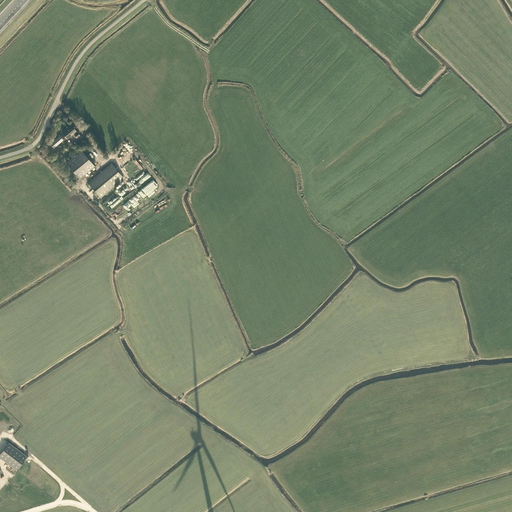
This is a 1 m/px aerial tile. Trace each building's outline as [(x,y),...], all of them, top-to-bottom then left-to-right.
[(67,139),(74,133),(75,134),(74,135),(76,137),(80,135),(77,132),(76,131),(71,125),(62,132),(67,139)] [(53,148),(60,143),(57,139),(53,141),(50,137),(48,142),(53,148)] [(89,159),(92,158),(89,154),(87,156),(82,150),(66,163),(79,178),(94,165),(89,159)] [(88,183),(101,198),(124,178),(111,163),(88,183)] [(9,443),(0,454),(0,457),(17,470),(27,456),(9,443)]
